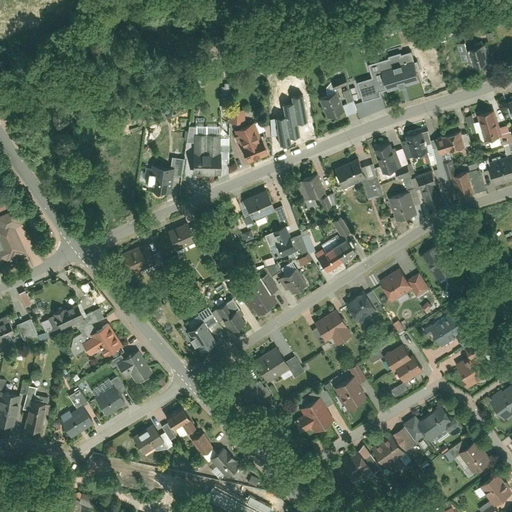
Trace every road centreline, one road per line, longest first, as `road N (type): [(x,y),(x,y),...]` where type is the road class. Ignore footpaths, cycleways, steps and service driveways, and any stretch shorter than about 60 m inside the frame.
road 1 (residential): [(80,253),(362,129),(511,80)]
road 2 (residential): [(511,190),(428,223),(189,379)]
road 3 (residential): [(283,481),(435,387),(459,392),(511,466)]
road 4 (residential): [(189,379),(65,457),(0,444)]
road 5 (residential): [(80,253),(189,379)]
road 6 (track): [(80,253),(108,91)]
road 7 (residential): [(0,135),(80,253)]
road 8 (residential): [(189,379),(283,481)]
